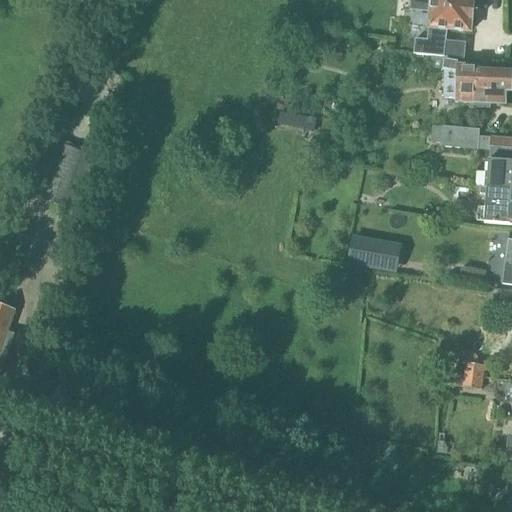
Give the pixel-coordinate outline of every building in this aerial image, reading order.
[(470,33),(473,0),(405,0),(429,2),(427,41),(415,40),(414,55),(444,58),(447,30),(470,33)] [(458,64),(445,62),(443,70),(456,72),(455,103),(505,105),(505,93),(511,93),(511,73),(478,72),(478,68),(457,67),(458,64)] [(480,131),(442,128),(441,148),(478,151),(480,131)] [(511,140),(491,139),(489,162),(487,188),(511,190),(511,140)] [(84,154),(62,145),(42,200),(65,208),(84,154)] [(511,190),(487,188),(484,223),(510,225),(510,226),(511,226),(511,190)] [(374,242),(351,238),(346,264),(369,268),(374,242)] [(0,354),(15,311),(5,308),(10,293),(0,289),(0,354)] [(462,388),(465,365),(449,363),(446,386),(462,388)] [(485,367),(465,365),(462,388),(482,391),(485,367)]
